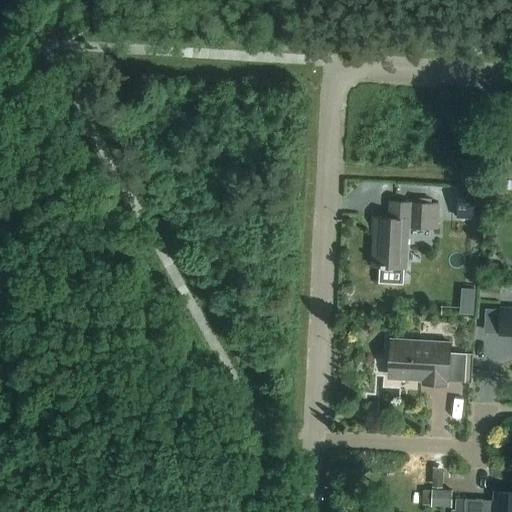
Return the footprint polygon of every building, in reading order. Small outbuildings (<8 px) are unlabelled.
[(483,219),(484,185),(458,184),(457,218),(483,219)] [(390,218),(376,217),(376,221),(378,221),(377,231),(375,231),(373,266),(383,267),(382,281),(405,282),(408,228),(438,230),(439,204),(395,202),(394,219),(390,219),(390,218)] [(511,309),(502,309),(500,334),(511,334),(511,309)] [(448,382),(451,343),(392,339),(391,357),(395,357),(394,378),(424,379),(424,376),(433,376),(433,384),(446,385),(446,381),(448,382)] [(453,490),(433,489),(432,506),(452,507),(453,490)] [(466,499),(465,511),(511,511),(511,492),(496,491),(496,503),(483,503),(483,500),(466,499)]
